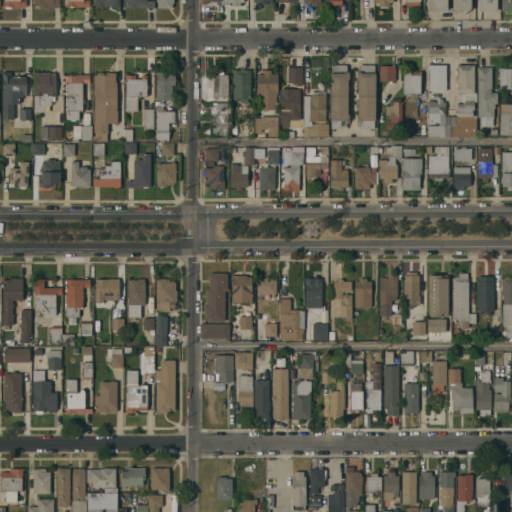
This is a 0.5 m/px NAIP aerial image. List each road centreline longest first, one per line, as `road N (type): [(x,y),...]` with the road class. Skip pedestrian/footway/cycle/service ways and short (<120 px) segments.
road 1 (residential): [(511,38),(0,41)]
road 2 (tertiary): [(0,249),(511,247)]
road 3 (tertiary): [(511,212),(0,210)]
road 4 (residential): [(511,443),(0,444)]
road 5 (residential): [(192,0),(192,511)]
